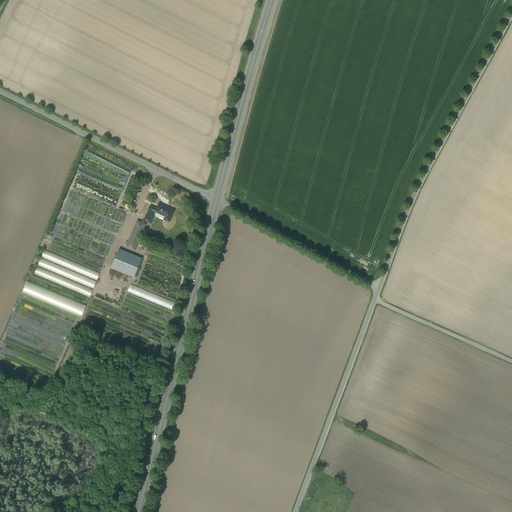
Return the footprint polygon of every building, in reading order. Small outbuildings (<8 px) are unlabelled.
[(83,151),(75,172),(104,183),(106,179),(108,180),(111,172),(106,170),(110,161),(83,151)] [(150,207),(149,210),(154,213),(156,213),(156,212),(160,214),(159,215),(160,215),(166,217),(165,219),(165,220),(169,222),(174,211),(159,205),(157,210),(150,207)] [(150,222),(153,215),(154,213),(149,210),(145,220),(150,222)] [(145,225),(137,222),(126,247),(134,251),(138,242),(145,225)] [(42,257),(97,280),(100,273),(45,250),(42,257)] [(142,259),(119,250),(111,268),(134,278),(142,259)] [(38,266),(93,289),(96,282),(41,259),(38,266)] [(35,274),(90,297),(93,290),(38,267),(35,274)] [(86,306),(27,281),(23,292),(81,317),(86,306)] [(176,303),(130,284),(127,292),(173,311),(176,303)]
